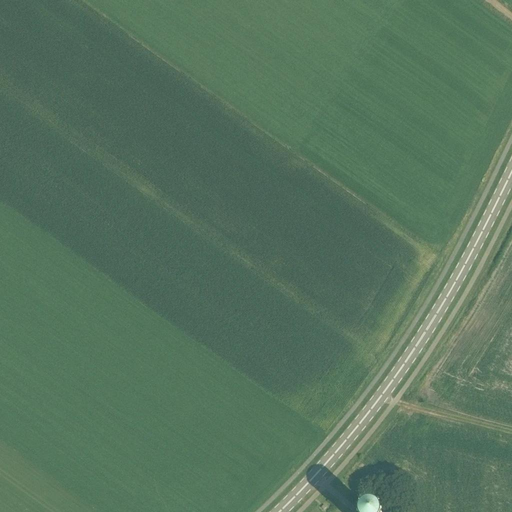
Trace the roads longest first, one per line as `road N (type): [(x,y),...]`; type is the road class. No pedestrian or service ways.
road 1 (secondary): [(279,511),(412,351),(511,171)]
road 2 (track): [(381,395),(511,430)]
